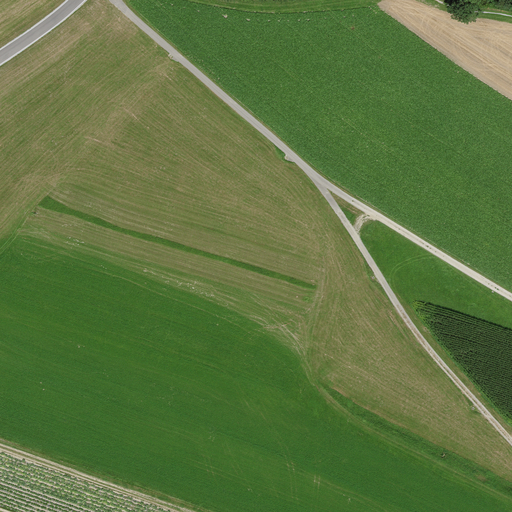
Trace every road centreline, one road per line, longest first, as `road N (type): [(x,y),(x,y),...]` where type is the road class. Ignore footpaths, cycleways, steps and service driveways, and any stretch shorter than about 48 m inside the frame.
road 1 (track): [(118,0),(313,175),(511,296)]
road 2 (track): [(511,439),(418,335),(313,175)]
